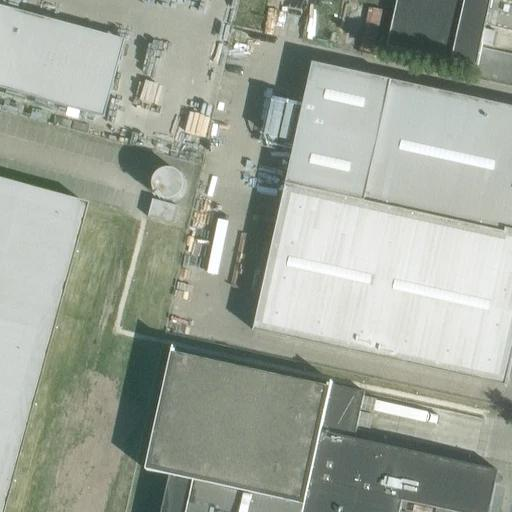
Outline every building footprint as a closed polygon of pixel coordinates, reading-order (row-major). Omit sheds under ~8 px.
[(471,2),(464,0),(397,0),(387,47),(458,63),(471,2)] [(492,0),(464,0),(471,2),(458,63),(478,67),(492,0)] [(0,6),(0,89),(28,97),(49,19),(0,6)] [(314,64),(287,185),(365,202),(506,233),(506,230),(511,230),(511,107),(392,81),(314,64)] [(0,511),(2,511),(86,204),(0,180),(0,511)] [(287,185),(254,332),(507,387),(511,362),(511,230),(506,230),(506,233),(365,202),(287,185)] [(154,200),(149,217),(174,224),(179,207),(154,200)] [(400,511),(403,501),(451,511),(490,511),(499,473),(500,473),(500,472),(355,440),(366,392),(333,385),(334,383),(333,383),(332,386),(330,385),(329,388),(177,354),(178,352),(175,351),(176,348),(175,348),(148,471),(171,477),(163,511),(400,511)]
